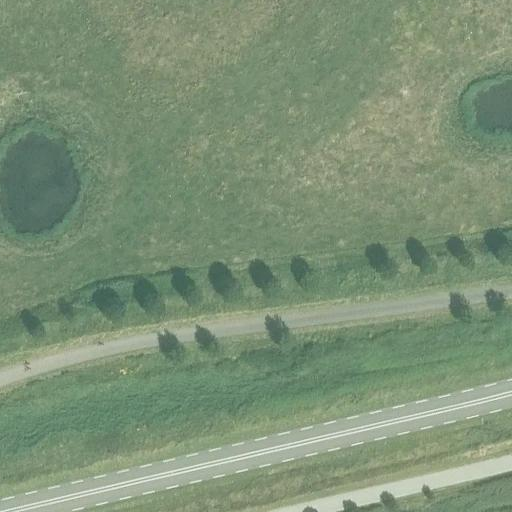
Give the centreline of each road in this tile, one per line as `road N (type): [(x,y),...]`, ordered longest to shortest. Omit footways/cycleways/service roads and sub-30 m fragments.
road 1 (unclassified): [(0,381),(166,339),(511,293)]
road 2 (secondary): [(35,511),(511,398)]
road 3 (unclassified): [(307,511),(511,463)]
